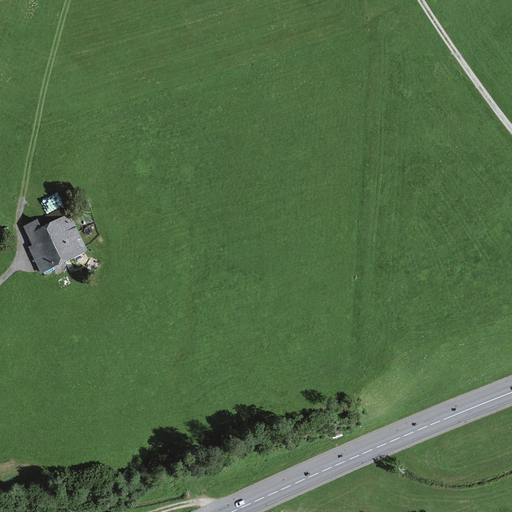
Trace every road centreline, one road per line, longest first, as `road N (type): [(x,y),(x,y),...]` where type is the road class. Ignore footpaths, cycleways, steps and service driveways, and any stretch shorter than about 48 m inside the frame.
road 1 (primary): [(511,392),(230,511)]
road 2 (track): [(22,199),(68,0)]
